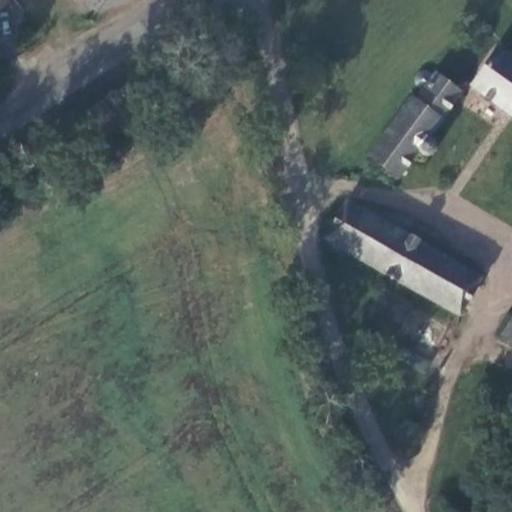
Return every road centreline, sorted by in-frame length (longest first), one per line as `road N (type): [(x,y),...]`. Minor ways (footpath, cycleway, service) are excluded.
road 1 (track): [(253,0),(320,302),(409,511)]
road 2 (unknown): [(412,511),(453,373),(511,280)]
road 3 (tertiary): [(0,129),(204,0)]
road 4 (unknown): [(511,267),(479,242),(390,208),(332,211),(302,222)]
